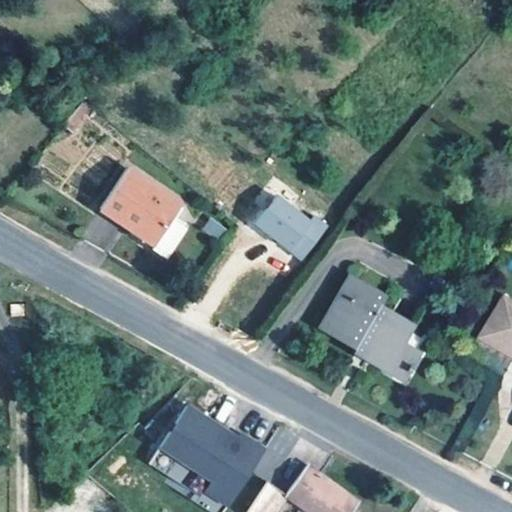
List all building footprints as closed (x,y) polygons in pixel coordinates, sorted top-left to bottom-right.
[(94,112),(86,105),(64,132),(68,136),(73,139),(94,112)] [(156,250),(178,215),(182,209),(172,203),(129,175),(126,179),(102,215),(145,243),(156,250)] [(303,261),(326,228),(265,185),(242,218),(303,261)] [(219,240),(226,227),(209,217),(202,230),(219,240)] [(387,303),(380,299),(353,282),(347,293),(323,334),(358,355),(362,348),(373,354),(369,361),(367,365),(382,373),(388,376),(404,386),(410,378),(412,379),(416,374),(413,372),(420,358),(407,351),(405,349),(413,334),(414,332),(381,314),(387,303)] [(511,307),(507,305),(503,312),(485,343),(484,344),(511,361),(511,307)] [(373,354),(362,348),(358,355),(369,361),(373,354)] [(194,501),(209,511),(229,511),(271,456),(247,439),(241,447),(227,436),(229,432),(196,408),(156,463),(199,495),(194,501)] [(309,511),(354,511),(360,504),(311,468),(290,498),(309,511)] [(279,511),(290,498),(273,486),(253,511),(279,511)]
